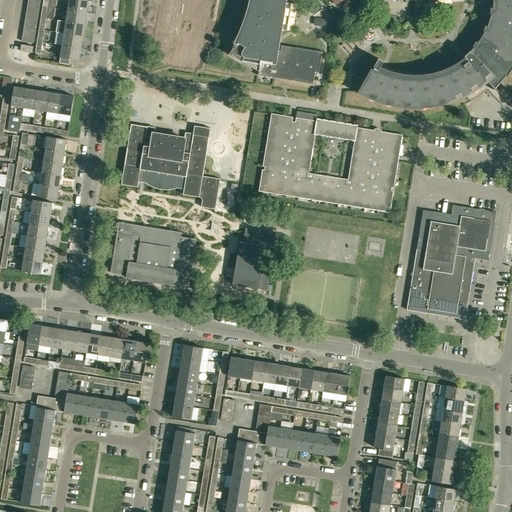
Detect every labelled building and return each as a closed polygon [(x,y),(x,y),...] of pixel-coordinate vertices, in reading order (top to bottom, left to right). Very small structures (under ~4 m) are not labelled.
[(69,0),(68,9),(87,12),(89,0),(87,0),(69,0)] [(251,0),(250,4),(249,11),(248,13),(247,17),(246,16),(246,17),(247,17),(245,21),(245,23),(242,29),(239,36),(238,38),(236,41),(235,42),(236,42),(234,45),(233,47),(229,54),(230,55),(230,54),(231,55),(242,61),(259,72),(258,72),(258,74),(257,74),(257,75),(313,84),(314,83),(313,83),(314,76),(315,71),(318,72),(318,70),(319,70),(319,69),(318,69),(319,66),(322,51),(280,45),(279,50),(277,50),(280,29),(287,30),(291,2),(285,1),(284,0),(251,0)] [(511,0),(493,0),(494,0),(493,8),(491,8),(490,14),(491,14),(487,26),(485,25),(484,31),(485,31),(478,42),(476,41),(473,46),(474,47),(465,56),(466,58),(464,59),(463,60),(458,64),(453,66),(447,69),(442,71),(437,73),(431,74),(425,75),(421,75),(418,75),(414,76),(410,75),(405,75),(401,74),(397,73),(393,72),(389,71),(384,69),(380,67),(384,61),(379,58),(359,92),(369,96),(369,98),(368,98),(386,102),(386,104),(404,105),(404,107),(403,107),(404,108),(422,106),(422,108),(439,103),(440,105),(440,106),(456,98),(457,100),(465,95),(472,90),(474,92),(473,92),(474,92),(487,80),(494,88),(493,89),(493,90),(500,82),(506,76),(507,77),(511,68),(511,0)] [(85,24),(87,12),(68,9),(66,21),(85,24)] [(83,36),(85,24),(66,21),(64,33),(83,36)] [(81,48),(83,36),(64,33),(62,45),(81,48)] [(20,51),(32,52),(33,46),(21,44),(20,51)] [(60,57),(79,60),(81,48),(62,45),(60,57)] [(1,92),(5,93),(4,95),(10,96),(11,86),(2,85),(1,92)] [(15,86),(11,106),(23,108),(27,88),(15,86)] [(38,90),(27,88),(23,108),(35,110),(38,90)] [(50,92),(38,90),(35,110),(47,112),(50,92)] [(47,112),(59,114),(62,94),(50,92),(47,112)] [(74,96),(62,94),(59,114),(71,116),(74,96)] [(357,126),(357,125),(316,118),(317,115),(296,111),(295,122),(291,122),(292,117),(271,114),(262,167),(264,167),(264,170),(262,170),(258,191),(389,212),(393,191),(391,190),(391,187),(393,187),(402,135),(381,131),(380,134),(373,133),(374,130),(356,127),(357,125),(357,126)] [(215,209),(220,179),(203,176),(210,128),(194,125),(193,134),(185,133),(184,138),(154,133),(155,128),(147,127),(147,126),(131,124),(121,184),(138,187),(138,181),(146,183),(148,184),(151,185),(154,187),(157,188),(160,188),(163,189),(166,189),(169,189),(172,189),(175,188),(177,188),(184,189),(183,194),(199,197),(199,196),(201,197),(202,198),(202,199),(202,201),(201,207),(215,209)] [(22,132),(20,144),(26,145),(28,133),(22,132)] [(45,148),(65,152),(67,140),(47,136),(45,148)] [(20,144),(18,156),(24,157),(26,145),(20,144)] [(63,163),(65,152),(45,148),(43,160),(63,163)] [(16,168),(22,169),(24,157),(18,156),(16,168)] [(61,175),(63,163),(43,160),(42,172),(61,175)] [(16,168),(14,180),(21,181),(22,169),(16,168)] [(60,187),(61,175),(42,172),(40,184),(60,187)] [(19,193),(21,181),(14,180),(13,192),(19,193)] [(58,200),(60,187),(40,184),(38,197),(58,200)] [(31,212),(51,215),(53,203),(33,200),(31,212)] [(461,216),(463,206),(453,205),(451,214),(461,216)] [(461,216),(451,214),(423,210),(414,267),(463,275),(466,256),(475,258),(484,259),(490,221),(494,222),(496,212),(463,206),(461,216)] [(49,227),(51,215),(31,212),(29,224),(49,227)] [(47,239),(49,227),(29,224),(27,236),(47,239)] [(117,227),(114,247),(110,273),(126,275),(126,278),(172,285),(173,283),(189,285),(196,239),(180,237),(181,232),(142,226),(142,227),(134,225),(133,229),(117,227)] [(267,289),(271,260),(276,231),(245,227),(243,241),(239,241),(232,284),(267,289)] [(45,251),(47,239),(27,236),(25,247),(45,251)] [(25,247),(23,259),(43,263),(45,251),(25,247)] [(41,275),(43,263),(23,259),(21,272),(41,275)] [(414,267),(412,277),(461,285),(463,275),(414,267)] [(412,277),(410,286),(459,294),(461,285),(412,277)] [(459,294),(410,286),(409,295),(458,303),(459,294)] [(407,310),(410,310),(426,313),(426,312),(427,309),(447,312),(456,313),(458,303),(409,295),(407,310)] [(30,323),(26,343),(39,345),(42,325),(30,323)] [(54,327),(42,325),(39,345),(51,347),(54,327)] [(51,347),(62,349),(66,329),(54,327),(51,347)] [(77,331),(66,329),(62,349),(74,351),(77,331)] [(77,331),(74,351),(86,353),(89,333),(77,331)] [(101,335),(89,333),(86,353),(98,355),(101,335)] [(101,335),(98,355),(110,356),(113,337),(101,335)] [(125,339),(113,337),(110,356),(122,358),(125,339)] [(122,358),(133,360),(137,341),(125,339),(122,358)] [(149,343),(137,341),(133,360),(146,362),(149,343)] [(193,346),(184,344),(182,353),(183,353),(182,356),(182,357),(201,360),(203,348),(193,346)] [(240,378),(243,358),(231,356),(228,376),(240,378)] [(35,365),(36,359),(25,357),(24,363),(35,365)] [(180,369),(199,372),(201,360),(182,357),(180,364),(181,364),(180,368),(180,369)] [(255,360),(243,358),(240,378),(252,380),(255,360)] [(35,365),(47,367),(48,360),(36,359),(35,365)] [(47,367),(59,369),(60,362),(48,360),(47,367)] [(267,362),(255,360),(252,380),(264,382),(267,362)] [(71,371),(72,364),(60,362),(59,369),(71,371)] [(279,364),(267,362),(264,382),(275,384),(279,364)] [(287,386),(290,366),(279,364),(275,384),(287,386)] [(302,368),(290,366),(287,386),(299,387),(302,368)] [(314,369),(302,368),(299,387),(311,389),(314,369)] [(199,372),(180,369),(179,376),(178,380),(197,383),(199,372)] [(326,371),(314,369),(311,389),(323,391),(326,371)] [(326,371),(323,391),(335,393),(338,373),(326,371)] [(225,376),(219,375),(210,373),(208,381),(218,382),(217,387),(223,388),(225,376)] [(350,375),(338,373),(335,393),(347,395),(350,375)] [(405,378),(385,375),(383,387),(403,391),(405,378)] [(197,383),(178,380),(177,388),(177,392),(176,392),(195,395),(197,383)] [(467,388),(447,385),(445,397),(465,400),(467,388)] [(401,403),(403,391),(383,387),(381,399),(401,403)] [(238,391),(225,389),(224,396),(237,398),(238,391)] [(238,391),(237,398),(248,399),(249,393),(238,391)] [(67,395),(66,400),(64,412),(76,414),(80,394),(68,392),(67,392),(67,395)] [(174,404),(194,407),(195,395),(176,392),(175,400),(175,404),(174,404)] [(249,393),(248,399),(260,401),(261,395),(249,393)] [(76,414),(88,416),(92,396),(80,394),(76,414)] [(38,395),(36,407),(34,419),(54,423),(56,411),(64,412),(66,400),(54,398),(38,395)] [(100,418),(103,398),(92,396),(88,416),(100,418)] [(463,412),(465,400),(445,397),(443,409),(463,412)] [(100,418),(112,420),(115,400),(103,398),(100,418)] [(381,399),(379,411),(399,414),(401,403),(381,399)] [(112,420),(124,422),(127,402),(115,400),(112,420)] [(136,424),(139,404),(127,402),(124,422),(136,424)] [(22,405),(16,404),(14,416),(20,417),(22,405)] [(194,407),(174,404),(173,412),(173,416),(172,416),(182,418),(192,419),(194,407)] [(429,407),(424,406),(422,418),(427,419),(433,419),(435,413),(429,412),(429,407)] [(443,409),(441,421),(461,424),(463,412),(443,409)] [(397,426),(399,414),(379,411),(377,423),(397,426)] [(232,422),(233,416),(221,414),(220,421),(232,422)] [(52,434),(54,423),(34,419),(32,431),(52,434)] [(459,436),(461,424),(441,421),(439,433),(459,436)] [(395,438),(397,426),(377,423),(375,435),(395,438)] [(267,433),(265,445),(277,447),(281,427),(269,425),(268,425),(268,428),(267,433)] [(277,447),(289,449),(292,429),(281,427),(277,447)] [(257,444),(265,445),(267,433),(256,431),(239,428),(235,452),(255,456),(257,444)] [(328,435),(325,455),(337,457),(340,437),(335,436),(336,429),(329,428),(328,435)] [(174,441),(194,445),(196,433),(176,429),(174,441)] [(292,429),(289,449),(301,451),(304,431),(292,429)] [(50,446),(52,434),(32,431),(30,443),(50,446)] [(301,451),(313,453),(316,433),(304,431),(301,451)] [(313,453),(325,455),(328,435),(316,433),(313,453)] [(437,444),(457,448),(459,436),(439,433),(437,444)] [(373,447),(393,450),(395,438),(375,435),(373,447)] [(192,457),(194,445),(174,441),(172,453),(192,457)] [(28,455),(48,458),(50,446),(30,443),(28,455)] [(455,460),(457,448),(437,444),(435,456),(455,460)] [(253,467),(255,456),(235,452),(233,464),(253,467)] [(170,466),(190,469),(192,457),(172,453),(170,466)] [(425,455),(422,454),(417,453),(416,454),(418,454),(416,465),(423,466),(425,455)] [(46,470),(48,458),(28,455),(26,467),(46,470)] [(453,471),(455,460),(435,456),(434,468),(453,471)] [(375,478),(394,481),(396,469),(395,469),(396,461),(379,458),(377,466),(375,478)] [(251,479),(253,467),(233,464),(231,476),(251,479)] [(421,479),(423,466),(416,465),(414,478),(421,479)] [(188,481),(190,469),(170,466),(168,478),(188,481)] [(44,482),(46,470),(26,467),(24,479),(44,482)] [(451,484),(453,471),(434,468),(432,481),(451,484)] [(250,491),(251,479),(231,476),(230,488),(250,491)] [(166,490),(186,493),(188,481),(168,478),(166,490)] [(393,493),(394,481),(375,478),(373,490),(393,493)] [(42,494),(44,482),(24,479),(23,491),(42,494)] [(423,483),(417,482),(415,494),(421,495),(423,483)] [(405,495),(412,496),(413,484),(410,484),(407,483),(405,495)] [(454,501),(456,488),(437,485),(435,497),(454,501)] [(248,503),(250,491),(230,488),(228,500),(248,503)] [(184,505),(186,493),(166,490),(164,502),(184,505)] [(373,490),(371,502),(391,505),(393,493),(373,490)] [(42,494),(23,491),(21,503),(40,506),(42,494)] [(413,506),(419,507),(421,495),(415,494),(413,506)] [(412,496),(405,495),(403,507),(410,508),(412,496)] [(433,509),(449,511),(452,511),(454,501),(435,497),(431,497),(429,509),(433,509)] [(227,511),(246,511),(248,503),(228,500),(226,511),(227,511)] [(183,511),(184,505),(164,502),(162,511),(183,511)] [(389,511),(391,505),(371,502),(369,511),(389,511)]
